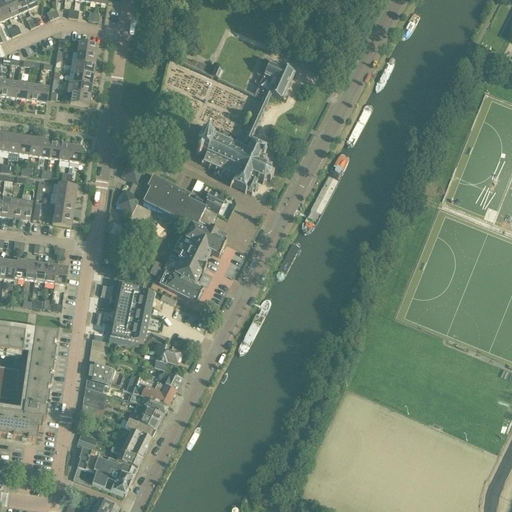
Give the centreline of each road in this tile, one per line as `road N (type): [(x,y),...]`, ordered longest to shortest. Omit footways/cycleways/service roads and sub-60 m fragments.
road 1 (residential): [(202,376),(398,0)]
road 2 (residential): [(0,499),(50,505),(55,496),(92,249)]
road 3 (residential): [(109,151),(183,170),(191,152),(179,131),(112,123)]
road 4 (unclassified): [(138,511),(202,376)]
road 5 (residential): [(0,53),(61,27),(125,35)]
